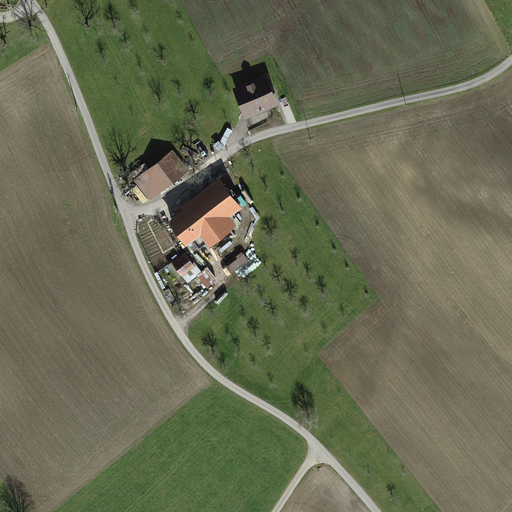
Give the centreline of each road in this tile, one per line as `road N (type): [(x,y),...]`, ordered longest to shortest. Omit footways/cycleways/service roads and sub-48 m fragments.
road 1 (unclassified): [(377,511),(296,426),(221,380),(179,332),(140,257),(61,51),(30,0)]
road 2 (track): [(128,216),(152,210),(251,137),(461,93),(511,63)]
